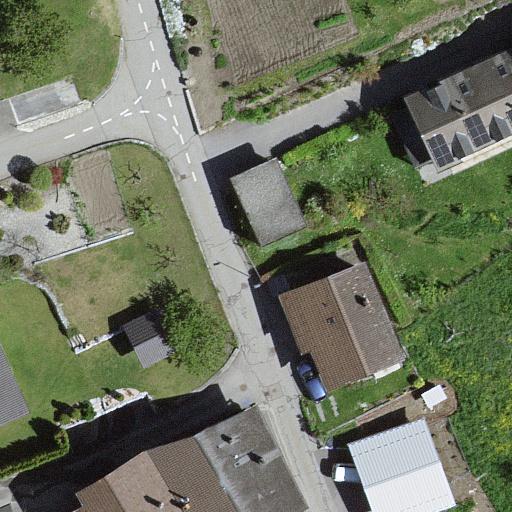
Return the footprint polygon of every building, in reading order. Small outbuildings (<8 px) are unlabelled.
[(511,60),(401,103),(435,178),(511,141),(511,60)] [(263,231),(307,210),(277,146),(233,166),(263,231)] [(362,267),(276,300),(295,349),(307,355),(327,377),(331,392),(400,365),(362,267)] [(0,357),(0,432),(28,421),(0,357)] [(371,511),(393,511),(450,500),(430,406),(352,423),(371,511)] [(74,511),(73,511),(304,511),(255,412),(182,451),(137,462),(69,502),(74,511)]
